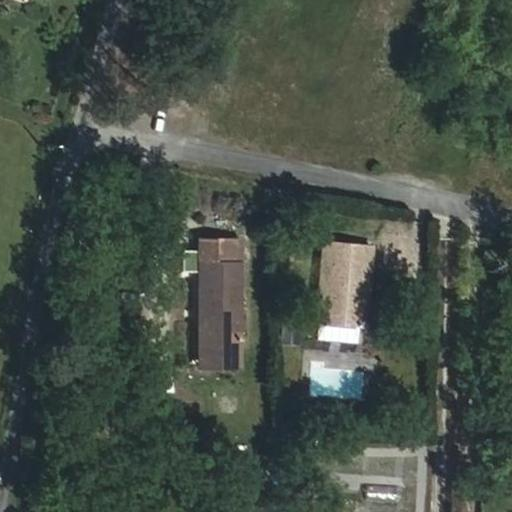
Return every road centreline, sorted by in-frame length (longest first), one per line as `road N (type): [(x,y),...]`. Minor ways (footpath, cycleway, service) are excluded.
road 1 (residential): [(78,130),(137,135),(511,215)]
road 2 (residential): [(2,511),(78,130)]
road 3 (unknown): [(455,511),(453,202)]
road 4 (unclassified): [(113,0),(78,130)]
